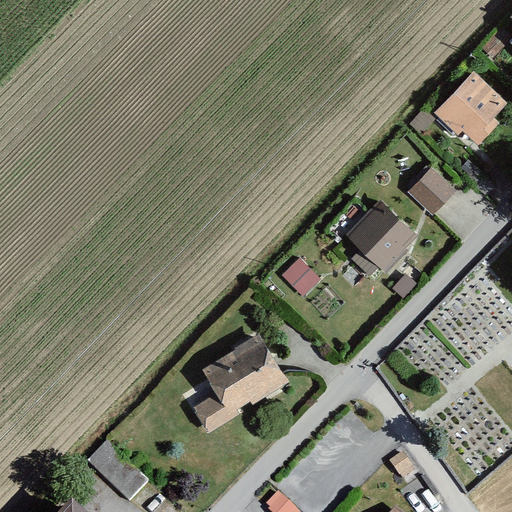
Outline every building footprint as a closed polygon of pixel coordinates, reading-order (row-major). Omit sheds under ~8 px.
[(511,108),(511,105),(478,74),(441,113),(482,151),(505,126),(500,121),(511,108)] [(460,194),(434,170),(414,192),(440,216),(460,194)] [(421,240),(383,205),(352,237),(390,273),(421,240)] [(302,256),(285,271),(304,291),(320,276),(302,256)] [(199,409),(213,432),(293,386),(266,339),(208,372),(222,396),(199,409)] [(107,442),(88,462),(130,501),(148,481),(107,442)] [(275,511),(300,511),(302,510),(278,489),(266,503),(275,511)]
